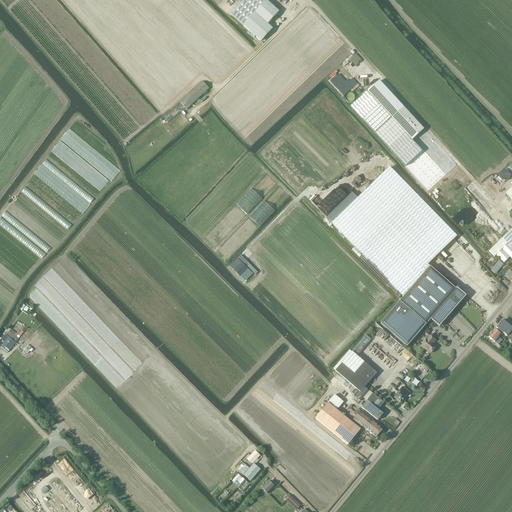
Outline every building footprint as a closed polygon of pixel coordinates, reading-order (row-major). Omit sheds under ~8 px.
[(265,0),(244,0),(231,15),(243,26),(255,13),(266,0),(265,0)] [(266,0),(243,26),(260,41),(272,28),(267,24),(279,12),(266,0)] [(380,80),(352,106),(376,133),(392,118),(404,108),(380,80)] [(187,110),(209,89),(202,81),(180,102),(182,104),(164,117),(168,122),(186,108),(187,110)] [(423,130),(404,108),(392,118),(412,140),(423,130)] [(412,140),(392,118),(376,133),(406,166),(422,152),(412,140)] [(390,167),(332,223),(356,249),(404,297),(380,324),(407,347),(431,320),(439,327),(445,320),(452,312),(466,296),(456,287),(456,288),(456,289),(428,265),(439,253),(457,236),(444,224),(414,193),(390,167)] [(260,179),(246,195),(256,204),(270,188),(260,179)] [(259,208),(269,217),(284,201),(274,191),(259,208)] [(481,211),(494,225),(503,216),(491,202),(481,211)] [(511,228),(489,251),(494,257),(496,255),(504,263),(510,257),(511,259),(511,228)] [(237,258),(230,266),(240,276),(247,268),(237,258)] [(495,273),(503,264),(499,261),(491,270),(495,273)] [(511,336),(509,334),(511,329),(511,328),(502,320),(496,327),(499,330),(502,332),(507,336),(511,340),(510,342),(511,343),(511,336)] [(492,332),(488,337),(498,345),(502,340),(498,337),(501,334),(500,334),(501,334),(502,333),(502,332),(499,330),(498,331),(497,330),(495,329),(492,332)] [(0,346),(7,352),(19,338),(9,331),(5,335),(2,340),(4,341),(0,346)] [(366,335),(352,351),(357,355),(371,340),(366,335)] [(421,345),(431,353),(436,347),(432,344),(435,340),(430,336),(428,335),(425,339),(426,339),(421,345)] [(349,350),(333,369),(335,371),(358,391),(360,393),(365,387),(377,373),(356,355),(352,352),(349,350)] [(361,401),(363,399),(369,391),(365,387),(360,393),(358,391),(357,391),(355,389),(352,393),(354,395),(354,396),(361,401)] [(406,396),(409,393),(402,388),(394,397),(402,404),(407,397),(406,396)] [(369,391),(363,399),(366,401),(362,407),(365,410),(377,420),(383,414),(378,409),(383,402),(372,394),(369,391)] [(362,426),(376,437),(379,433),(370,425),(371,423),(371,422),(372,421),(357,409),(353,414),(356,416),(351,422),(334,408),(340,400),(336,396),(329,404),(328,403),(315,419),(348,445),(360,429),(362,426)] [(370,425),(379,433),(383,429),(372,421),(371,422),(371,423),(370,425)] [(253,463),(260,456),(255,451),(247,459),(249,461),(248,463),(250,465),(252,463),(252,464),(249,468),(242,463),(237,469),(244,475),(251,481),(260,470),(253,463)] [(236,483),(242,476),(239,473),(233,480),(236,483)] [(237,487),(236,489),(241,494),(250,485),(242,477),(235,485),(237,487)] [(275,487),(269,481),(261,488),(267,494),(275,487)] [(301,506),(290,496),(288,493),(284,498),(283,499),(285,501),(286,500),(296,510),(301,506)]
